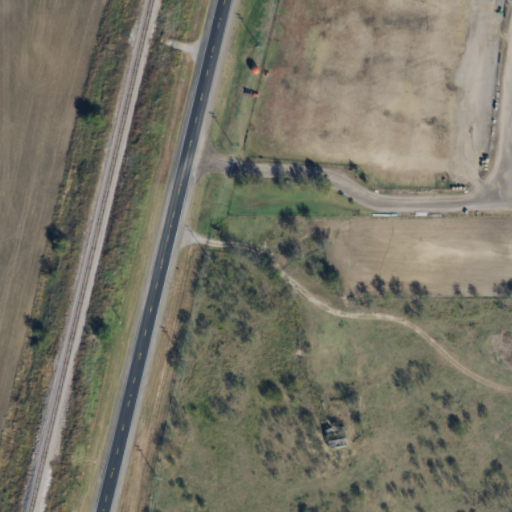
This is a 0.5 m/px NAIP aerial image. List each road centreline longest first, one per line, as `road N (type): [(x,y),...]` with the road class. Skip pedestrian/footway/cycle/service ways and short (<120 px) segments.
road 1 (primary): [(102,511),(223,0)]
road 2 (track): [(99,63),(123,41),(144,37),(211,54)]
